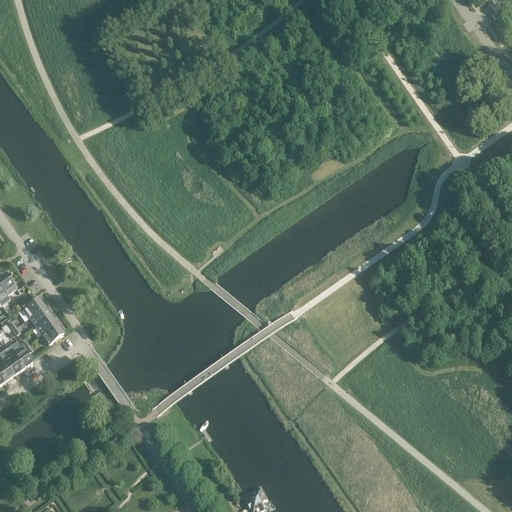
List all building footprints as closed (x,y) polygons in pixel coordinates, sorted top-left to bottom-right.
[(6,276),(0,280),(0,287),(7,298),(7,297),(16,291),(15,290),(17,289),(12,282),(11,283),(6,276)] [(7,298),(0,287),(0,306),(1,308),(10,302),(7,297),(7,298)] [(45,310),(38,301),(23,311),(30,321),(45,310)] [(51,319),(45,310),(30,321),(36,329),(51,319)] [(57,328),(51,319),(36,329),(42,338),(57,328)] [(64,337),(57,328),(42,338),(48,347),(64,337)] [(32,365),(22,350),(12,356),(23,371),(32,365)] [(23,371),(12,356),(4,363),(14,378),(23,371)] [(14,378),(4,363),(0,365),(0,376),(5,384),(14,378)] [(261,490),(242,500),(248,511),(263,511),(265,511),(262,506),(268,503),(261,490)]
